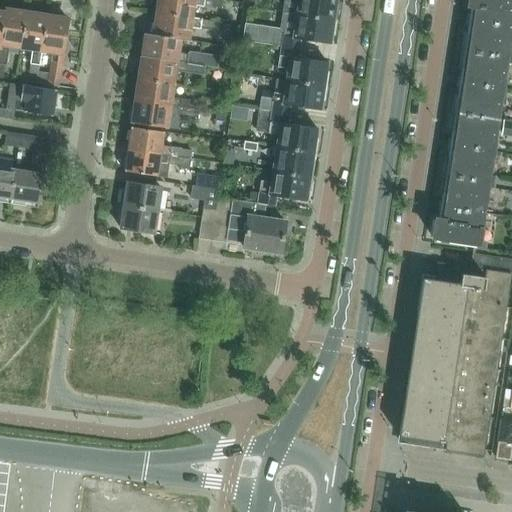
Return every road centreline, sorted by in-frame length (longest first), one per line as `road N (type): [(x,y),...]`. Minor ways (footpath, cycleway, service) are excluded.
road 1 (residential): [(357,0),(313,290),(71,253)]
road 2 (primary): [(336,501),(412,0)]
road 3 (residential): [(373,463),(443,0)]
road 4 (primary): [(388,0),(343,300),(321,371),(276,448)]
road 5 (unclassified): [(222,449),(164,413),(52,399),(71,253)]
road 6 (residential): [(71,253),(109,0)]
road 7 (unclassified): [(145,467),(0,449)]
road 8 (unclassified): [(511,483),(373,463)]
road 9 (unclassified): [(145,467),(228,484),(257,509)]
